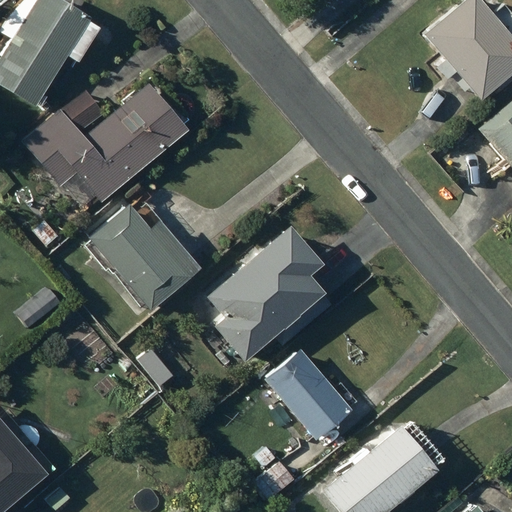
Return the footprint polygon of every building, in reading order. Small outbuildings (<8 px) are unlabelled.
[(61,0),(34,0),(0,54),(0,84),(33,105),(65,53),(77,60),(98,26),(87,19),(88,17),(61,0)] [(459,0),(421,34),(477,98),(511,67),(511,39),(477,0),(459,0)] [(82,88),(20,140),(57,185),(74,171),(99,200),(185,129),(146,82),(105,116),(82,88)] [(511,96),(477,128),(511,166),(511,96)] [(125,201),(85,235),(147,309),(197,267),(157,219),(147,227),(125,201)] [(42,220),(31,229),(44,245),(55,236),(42,220)] [(203,296),(221,316),(211,324),(242,360),(272,334),(282,345),(329,304),(320,293),(322,291),(307,274),(320,262),(287,223),(203,296)] [(176,369),(153,342),(138,354),(161,382),(176,369)] [(297,348),(261,379),(314,440),(350,409),(297,348)] [(0,510),(51,468),(0,407),(0,510)] [(352,463),(320,490),(339,511),(384,511),(435,469),(432,465),(440,458),(410,422),(402,428),(398,424),(366,451),(362,446),(348,458),(352,463)] [(264,446),(253,456),(262,467),(274,457),(264,446)] [(278,461),(250,483),(265,501),(292,479),(278,461)] [(59,485),(46,497),(55,508),(68,496),(59,485)]
